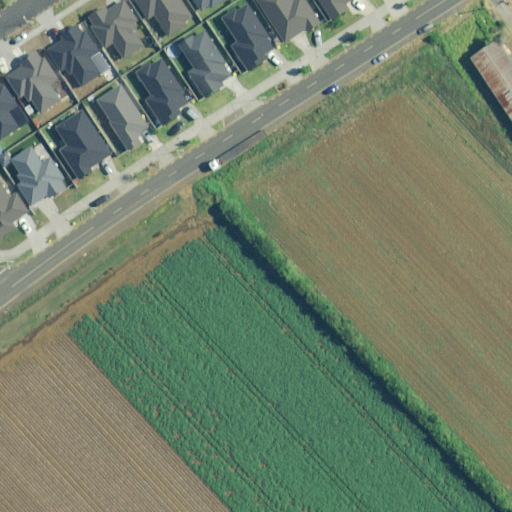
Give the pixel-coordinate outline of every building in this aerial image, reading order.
[(138,24),(124,0),(109,9),(107,5),(87,17),(108,52),(117,46),(125,59),(146,45),(135,26),(138,24)] [(195,21),(181,0),(136,0),(149,20),(156,16),(169,37),(195,21)] [(194,0),(204,14),(226,0),(194,0)] [(255,0),(282,42),(306,27),(307,30),(319,22),(305,0),(255,0)] [(320,0),(333,20),(350,9),(347,4),(354,0),(320,0)] [(277,48),(249,5),(225,20),(239,41),(235,45),(251,70),(265,61),(263,57),(277,48)] [(100,51),(82,23),(64,35),(67,39),(50,50),(64,71),(69,67),(82,88),(103,74),(91,57),(100,51)] [(235,80),(204,30),(181,45),(195,68),(188,73),(205,99),(235,80)] [(511,58),(500,41),(473,59),(511,117),(511,58)] [(19,99),(25,95),(30,103),(33,101),(41,114),(61,101),(52,86),(60,81),(41,50),(22,62),(25,67),(6,78),(19,99)] [(146,103),(163,128),(181,115),(180,113),(191,105),(181,90),(184,88),(163,57),(138,75),(154,98),(146,103)] [(19,105),(0,77),(0,140),(1,142),(21,128),(10,111),(19,105)] [(122,85),(97,101),(110,121),(108,123),(126,151),(142,141),(139,137),(150,130),(122,85)] [(110,151),(86,111),(57,130),(66,144),(61,147),(79,176),(102,162),(99,158),(110,151)] [(20,186),(34,208),(48,199),(49,200),(67,188),(63,181),(66,179),(52,157),(43,163),(33,148),(12,161),(21,174),(16,177),(22,185),(20,186)] [(0,183),(0,239),(16,228),(15,226),(31,214),(17,195),(14,197),(3,182),(0,183)]
